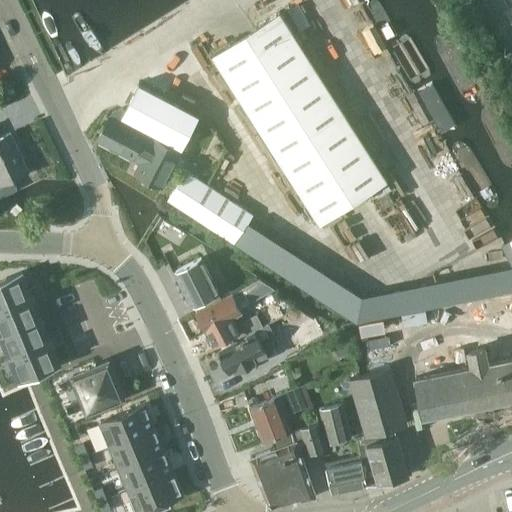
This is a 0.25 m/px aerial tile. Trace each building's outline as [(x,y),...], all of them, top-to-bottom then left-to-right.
[(280,10),(212,53),(320,222),(388,179),(280,10)] [(113,111),(111,114),(146,132),(147,129),(182,148),(199,114),(138,83),(124,109),(121,108),(113,111)] [(145,135),(146,132),(111,114),(110,116),(97,140),(132,158),(133,157),(141,162),(135,173),(162,187),(181,152),(154,138),(153,140),(145,136),(145,135)] [(0,196),(17,189),(12,178),(28,170),(10,132),(0,136),(0,196)] [(169,199),(234,241),(252,213),(187,171),(169,199)] [(511,266),(361,296),(251,223),(238,243),(358,321),(450,304),(477,299),(511,292),(511,266)] [(511,239),(501,245),(511,262),(511,239)] [(200,258),(176,270),(195,308),(197,311),(214,302),(212,299),(211,295),(218,292),(209,275),(207,271),(200,258)] [(22,272),(0,280),(0,308),(42,291),(39,284),(28,288),(22,272)] [(199,315),(196,316),(200,325),(203,323),(212,343),(237,330),(230,316),(240,311),(237,306),(252,298),(273,288),(274,288),(259,278),(214,302),(197,311),(199,315)] [(42,291),(0,308),(0,329),(2,333),(40,317),(34,302),(45,298),(42,291)] [(477,299),(450,304),(453,324),(481,320),(477,299)] [(255,330),(263,326),(256,314),(241,321),(249,335),(256,332),(255,330)] [(40,317),(2,333),(11,355),(60,335),(57,328),(46,332),(40,317)] [(298,348),(323,334),(314,319),(290,333),(298,348)] [(269,340),(275,337),(268,323),(263,326),(255,330),(256,332),(249,335),(218,351),(220,355),(219,358),(222,364),(225,365),(228,370),(234,367),(236,371),(274,350),(269,340)] [(60,335),(11,355),(20,379),(59,363),(52,347),(63,343),(60,335)] [(471,366),(415,377),(422,415),(480,403),(481,406),(483,406),(483,403),(491,401),(492,404),(493,404),(493,401),(511,396),(511,357),(488,362),(485,347),(468,351),(471,366)] [(109,361),(73,375),(88,410),(123,396),(109,361)] [(356,437),(359,454),(366,481),(377,479),(377,481),(378,480),(378,479),(407,474),(407,475),(409,474),(398,434),(396,434),(393,426),(406,422),(395,384),(390,366),(349,378),(355,396),(366,434),(356,437)] [(263,440),(271,437),(290,431),(284,415),(306,406),(297,385),(276,394),(276,396),(250,407),(263,440)] [(329,443),(351,437),(342,402),(320,408),(329,443)] [(145,403),(100,421),(110,444),(155,426),(145,403)] [(303,425),(290,431),(271,437),(275,446),(250,456),(267,500),(276,504),(316,496),(301,454),(326,446),(318,421),(303,425)] [(155,426),(110,444),(119,467),(164,448),(155,426)] [(84,443),(76,446),(81,457),(88,454),(84,443)] [(164,448),(119,467),(128,489),(173,471),(164,448)] [(88,454),(81,457),(85,468),(93,465),(88,454)] [(367,484),(366,481),(359,454),(325,462),(332,492),(367,484)] [(173,471),(128,489),(137,511),(139,511),(183,494),(173,471)] [(102,487),(94,490),(99,501),(107,498),(102,487)] [(107,498),(99,501),(103,511),(104,511),(111,509),(107,498)]
